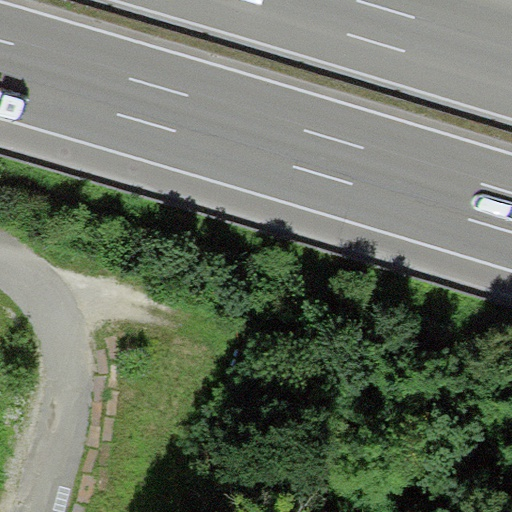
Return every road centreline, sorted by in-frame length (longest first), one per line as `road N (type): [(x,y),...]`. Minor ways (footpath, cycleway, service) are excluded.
road 1 (motorway): [(0,59),(511,213)]
road 2 (motorway): [(511,47),(358,0)]
